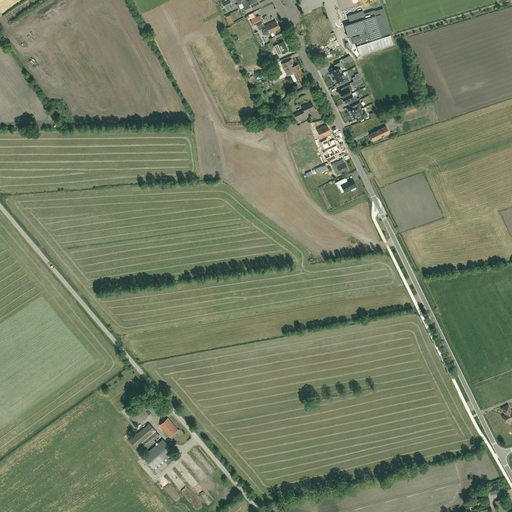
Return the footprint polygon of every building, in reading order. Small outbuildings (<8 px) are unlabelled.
[(242,3),(246,12),(252,10),(251,7),(259,3),(257,0),(250,0),(248,1),(248,0),(236,0),(238,5),(242,3)] [(382,36),(385,35),(388,34),(381,14),(375,16),(364,19),(364,20),(346,26),(352,44),(364,40),(364,41),(371,39),(371,40),(382,36)] [(228,24),(230,23),(234,22),(230,15),(225,17),(228,24)] [(307,26),(319,20),(317,17),(315,18),(314,15),(305,19),(306,23),(307,26)] [(254,18),(251,20),(254,25),(255,28),(257,27),(259,30),(262,28),(264,31),(263,32),(264,36),(268,34),(280,28),(276,21),(269,24),(264,26),(259,16),(254,18)] [(320,27),(318,24),(321,23),(319,20),(307,26),(308,28),(309,28),(310,32),(320,27)] [(323,29),(322,26),(320,27),(310,32),(313,38),(323,33),(321,30),(323,29)] [(259,32),(256,33),(262,46),(265,45),(259,32)] [(283,41),(278,44),(275,46),(275,47),(278,54),(279,54),(282,53),(288,51),(283,41)] [(271,64),(275,62),(279,60),(277,55),(273,57),(271,54),(267,56),(271,64)] [(298,83),(305,79),(298,64),(295,66),(292,59),(282,64),(287,76),(294,73),(298,83)] [(332,78),(337,75),(342,73),(341,69),(343,68),(340,62),(334,65),(336,69),(331,71),(330,72),(331,74),(330,75),(332,78)] [(265,75),(267,75),(269,80),(271,79),(273,82),(279,80),(275,69),(264,73),(265,75)] [(342,81),(343,84),(350,81),(347,75),(344,76),(342,73),(337,75),(332,78),(333,81),(334,81),(335,84),(337,83),(342,81)] [(342,98),(352,94),(350,91),(353,89),(350,84),(345,87),(346,90),(340,93),(339,94),(341,97),(342,96),(342,98)] [(353,103),(358,101),(355,95),(353,96),(352,94),(342,98),(343,100),(342,100),(344,103),(345,103),(345,104),(351,100),(353,103)] [(362,105),(359,100),(349,105),(351,107),(348,109),(350,114),(361,109),(359,106),(362,105)] [(294,114),(296,120),(303,117),(307,114),(306,112),(315,109),(312,102),(302,107),(304,110),(294,114)] [(404,114),(417,110),(416,104),(402,108),(404,114)] [(353,120),(356,118),(357,121),(367,116),(365,111),(362,112),(361,109),(350,114),(353,120)] [(317,129),(321,138),(331,134),(327,125),(317,129)] [(373,141),(389,133),(386,126),(370,134),(373,141)] [(324,146),(327,151),(337,147),(336,144),(337,144),(335,140),(334,141),(334,140),(331,142),(328,143),(327,140),(321,143),(323,146),(324,146)] [(338,149),(337,147),(327,151),(330,157),(329,158),(330,161),(336,159),(334,156),(337,154),(340,153),(340,152),(341,152),(339,149),(338,149)] [(332,165),(336,172),(339,171),(341,173),(348,170),(343,159),(332,165)] [(315,169),(317,173),(327,168),(325,164),(315,169)] [(342,179),(336,182),(338,188),(339,188),(342,187),(344,191),(345,192),(350,190),(351,191),(356,189),(355,187),(357,187),(353,179),(347,181),(344,183),(342,179)] [(144,404),(155,417),(162,411),(151,398),(144,404)] [(136,425),(149,415),(142,406),(139,408),(137,405),(130,410),(133,413),(129,417),(136,425)] [(511,411),(508,405),(502,408),(505,415),(502,416),(506,423),(509,421),(509,422),(511,420),(511,411)] [(178,434),(181,432),(179,429),(178,430),(177,430),(178,430),(168,418),(160,425),(169,437),(176,431),(178,434)] [(139,452),(159,435),(149,423),(129,440),(139,452)] [(177,456),(173,452),(163,439),(143,456),(157,473),(177,456)] [(491,494),(499,492),(497,485),(489,487),(491,494)] [(471,491),(474,501),(468,503),(470,509),(487,504),(485,498),(481,499),(478,489),(471,491)] [(495,502),(496,504),(498,511),(508,511),(504,498),(495,502)]
